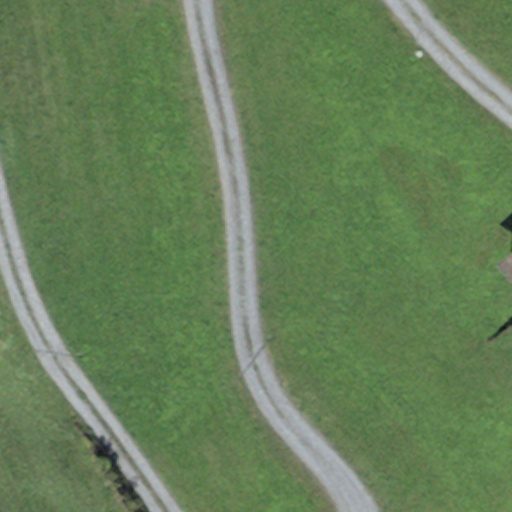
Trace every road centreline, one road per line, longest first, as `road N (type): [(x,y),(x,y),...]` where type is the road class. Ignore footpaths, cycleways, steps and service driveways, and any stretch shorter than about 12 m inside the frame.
road 1 (track): [(351,511),(273,405),(258,365),(198,0)]
road 2 (track): [(0,236),(16,294),(83,412),(159,511)]
road 3 (track): [(398,0),(450,74),(511,115)]
